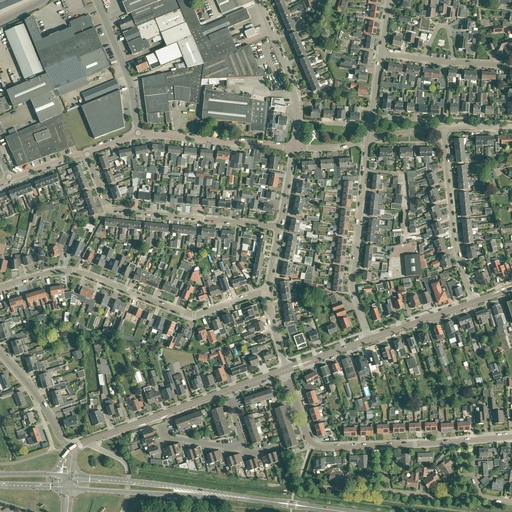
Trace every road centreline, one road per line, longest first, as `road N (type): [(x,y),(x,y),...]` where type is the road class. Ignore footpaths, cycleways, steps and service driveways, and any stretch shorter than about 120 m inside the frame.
road 1 (residential): [(0,288),(73,270),(192,316),(267,292)]
road 2 (residential): [(278,227),(107,209),(87,152)]
road 3 (residential): [(475,302),(454,241),(444,128)]
road 4 (residential): [(371,340),(353,291),(365,170)]
road 5 (secondary): [(70,449),(230,389)]
road 6 (residential): [(137,135),(295,147)]
road 7 (residential): [(295,147),(444,128)]
road 8 (unclassified): [(137,135),(130,81),(96,0)]
road 9 (secondary): [(205,493),(68,475)]
road 10 (secondary): [(67,489),(205,493)]
road 11 (residential): [(298,121),(291,76),(259,0)]
road 12 (tertiary): [(70,449),(0,352)]
